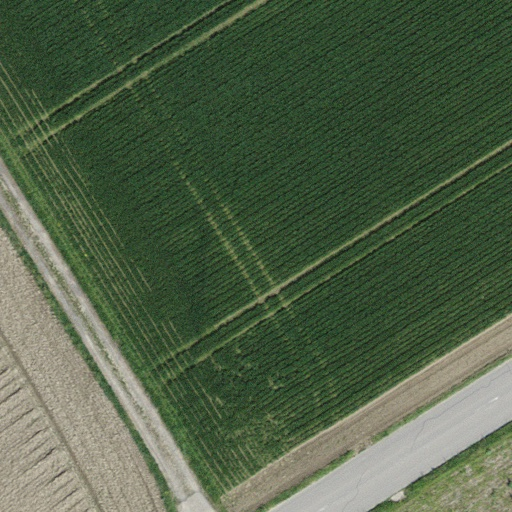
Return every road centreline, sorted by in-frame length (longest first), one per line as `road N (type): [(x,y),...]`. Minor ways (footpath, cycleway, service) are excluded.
road 1 (track): [(197,511),(0,184)]
road 2 (unclassified): [(511,388),(315,511)]
